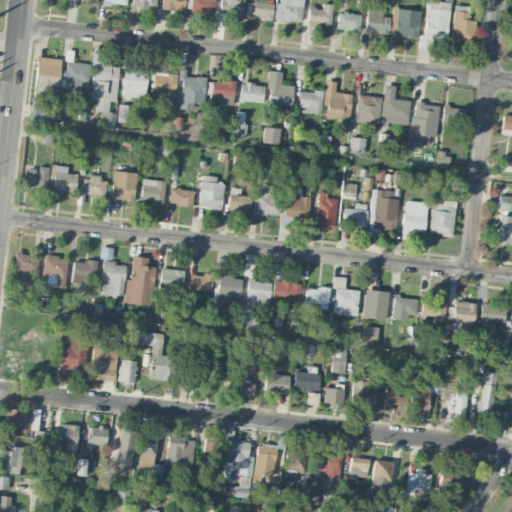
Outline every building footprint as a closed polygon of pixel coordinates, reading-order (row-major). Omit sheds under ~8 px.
[(185,10),(185,0),(161,0),(161,9),(185,10)] [(213,13),(213,0),(191,0),(191,13),(213,13)] [(219,0),(218,13),(241,16),(243,0),(219,0)] [(299,23),(300,0),(281,0),(281,3),(274,3),(273,21),(299,23)] [(448,2),(426,1),(424,35),(418,35),(418,48),(430,49),(431,38),(446,39),(448,2)] [(321,8),(308,7),(307,25),(330,26),(331,4),(321,4),(321,8)] [(449,39),(472,43),(476,21),(466,19),(468,7),(454,5),(449,39)] [(380,16),(381,10),(367,8),(363,31),(386,35),(389,17),(380,16)] [(417,37),(418,10),(391,9),(390,35),(417,37)] [(358,31),(359,14),(337,13),(336,29),(358,31)] [(118,67),(110,66),(110,58),(101,57),(101,48),(92,47),(91,66),(93,66),(91,99),(94,99),(94,111),(100,111),(99,127),(113,128),(114,112),(108,112),(108,101),(116,101),(118,67)] [(60,60),(37,57),(35,73),(58,77),(60,60)] [(62,95),(72,96),(73,90),(80,91),(80,82),(88,82),(89,63),(64,62),(62,95)] [(179,108),(203,109),(204,77),(185,76),(185,69),(178,69),(178,80),(180,80),(179,108)] [(146,71),(123,70),(122,97),(145,98),(146,71)] [(292,85),(280,84),(281,72),(267,70),(265,89),(269,90),(268,103),(290,105),(292,85)] [(175,96),(175,73),(152,73),(152,96),(175,96)] [(232,105),(233,82),(210,81),(209,104),(232,105)] [(351,94),(334,92),(335,82),(325,81),(321,117),(348,120),(351,94)] [(263,84),(240,83),(239,101),(262,102),(263,84)] [(393,99),(394,86),(382,85),(379,123),(407,126),(409,100),(393,99)] [(299,91),(298,113),(320,113),(321,91),(299,91)] [(355,123),(378,123),(379,96),(356,95),(355,123)] [(42,119),(43,103),(31,103),(30,118),(42,119)] [(409,144),(427,146),(428,136),(435,137),(437,105),(411,103),(409,144)] [(463,126),(465,109),(442,106),(440,124),(463,126)] [(245,112),(234,111),(233,136),(244,137),(245,112)] [(279,127),(262,127),(262,143),(278,144),(279,127)] [(364,138),(349,137),(348,152),(363,154),(364,138)] [(297,175),(300,163),(289,160),(286,173),(297,175)] [(67,166),(50,165),(49,191),(74,192),(75,174),(66,173),(67,166)] [(23,186),(45,189),(48,167),(38,166),(37,170),(25,169),(23,186)] [(111,199),(134,200),(135,172),(111,171),(111,199)] [(81,194),(104,197),(106,178),(83,176),(81,194)] [(215,176),(200,176),(199,208),(221,209),(222,182),(215,182),(215,176)] [(164,180),(141,179),(140,201),(163,203),(164,180)] [(276,187),(253,186),(252,214),(275,215),(276,187)] [(239,195),(239,188),(228,188),(227,211),(249,212),(250,196),(239,195)] [(168,205),(191,206),(192,189),(169,189),(168,205)] [(301,189),(287,189),(286,206),(281,205),(280,224),(292,224),(292,219),(308,219),(309,197),(300,197),(301,189)] [(392,190),(371,189),(368,237),(379,237),(380,231),(395,232),(397,199),(392,198),(392,190)] [(315,227),(334,228),(335,198),(326,198),(326,193),(317,192),(315,227)] [(510,196),(497,195),(496,209),(509,210),(510,196)] [(424,233),(426,202),(404,201),(402,231),(424,233)] [(452,235),(454,204),(430,202),(428,234),(452,235)] [(366,209),(343,208),(343,226),(366,227),(366,209)] [(495,243),(511,244),(511,216),(496,215),(495,243)] [(37,254),(14,253),(13,270),(36,271),(37,254)] [(47,275),(45,286),(63,288),(67,258),(44,255),(42,274),(47,275)] [(147,257),(131,256),(130,279),(125,278),(123,303),(150,305),(153,266),(146,266),(147,257)] [(85,277),(95,278),(96,261),(72,260),(71,282),(85,283),(85,277)] [(123,297),(124,265),(115,264),(115,261),(102,260),(100,295),(123,297)] [(184,271),(161,268),(157,295),(180,298),(184,271)] [(188,293),(211,293),(211,276),(188,275),(188,293)] [(214,303),(237,307),(242,280),(218,276),(214,303)] [(355,316),(358,290),(343,289),(344,277),(332,276),(331,287),(334,288),(332,314),(355,316)] [(269,305),(270,281),(246,280),(245,304),(269,305)] [(272,280),(270,312),(279,313),(280,301),(298,302),(300,282),(272,280)] [(326,309),(328,289),(305,286),(303,302),(320,304),(319,308),(326,309)] [(388,292),(365,289),(360,317),(383,320),(388,292)] [(415,315),(415,298),(392,297),(391,319),(407,320),(407,314),(415,315)] [(444,324),(445,300),(421,299),(421,316),(434,316),(433,323),(444,324)] [(452,324),(473,325),(473,302),(453,301),(452,324)] [(503,304),(479,304),(479,327),(486,327),(486,322),(503,322),(503,304)] [(258,316),(240,315),(239,329),(257,330),(258,316)] [(279,333),(280,317),(270,317),(270,333),(279,333)] [(377,326),(361,326),(360,342),(376,343),(377,326)] [(131,344),(151,345),(149,379),(172,381),(173,356),(160,355),(162,333),(132,332),(131,344)] [(60,345),(58,379),(69,380),(70,366),(84,367),(85,340),(69,339),(68,345),(60,345)] [(110,376),(113,350),(93,347),(89,374),(110,376)] [(344,372),(344,352),(332,352),(332,372),(344,372)] [(202,357),(186,356),(185,389),(201,390),(202,357)] [(135,360),(118,360),(118,382),(134,382),(135,360)] [(306,372),(294,371),(292,389),(316,391),(318,367),(306,366),(306,372)] [(497,373),(484,371),(479,402),(472,401),(470,412),(489,415),(497,373)] [(288,375),(264,374),(264,391),(287,392),(288,375)] [(350,410),(366,410),(367,378),(351,378),(350,410)] [(427,410),(428,381),(410,381),(409,409),(427,410)] [(252,397),(253,383),(239,382),(238,396),(252,397)] [(392,404),(405,406),(406,397),(395,396),(396,387),(385,385),(382,409),(391,411),(392,404)] [(323,406),(341,406),(341,388),(324,388),(323,406)] [(465,388),(454,388),(453,420),(464,420),(465,388)] [(39,410),(4,409),(3,427),(38,428),(39,410)] [(76,450),(77,425),(59,424),(58,449),(76,450)] [(106,427),(89,426),(87,445),(105,446),(106,427)] [(219,458),(219,430),(204,429),(203,457),(219,458)] [(136,430),(117,430),(116,469),(135,470),(136,430)] [(156,432),(140,432),(140,454),(156,454),(156,432)] [(165,468),(192,470),(195,438),(168,436),(165,468)] [(249,442),(226,440),(223,476),(231,477),(232,469),(239,470),(238,478),(250,479),(252,456),(247,456),(249,442)] [(305,492),(258,487),(259,475),(272,477),(275,446),(256,444),(252,485),(257,486),(256,500),(303,505),(305,492)] [(285,470),(303,471),(303,451),(285,451),(285,470)] [(164,465),(153,464),(154,456),(140,454),(138,468),(153,471),(151,483),(161,484),(164,465)] [(340,455),(324,454),(323,464),(313,464),(313,477),(339,479),(340,455)] [(367,459),(350,457),(348,475),(365,477),(367,459)] [(84,475),(85,459),(76,458),(75,475),(84,475)] [(388,461),(371,460),(370,501),(386,502),(388,461)] [(430,472),(408,470),(406,491),(428,493),(430,472)] [(459,496),(462,472),(439,470),(437,494),(459,496)] [(295,482),(295,471),(283,471),(283,482),(295,482)] [(0,488),(6,490),(8,477),(0,475),(0,488)] [(11,511),(12,496),(0,495),(0,511),(11,511)]
